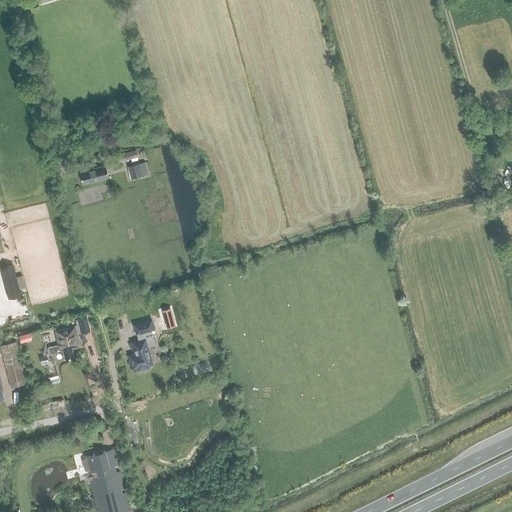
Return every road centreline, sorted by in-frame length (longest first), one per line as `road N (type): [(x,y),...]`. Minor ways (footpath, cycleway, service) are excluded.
road 1 (track): [(11,0),(118,403)]
road 2 (track): [(444,0),(487,157),(507,175)]
road 3 (trunk): [(511,442),(370,511)]
road 4 (unclassified): [(0,431),(118,403)]
